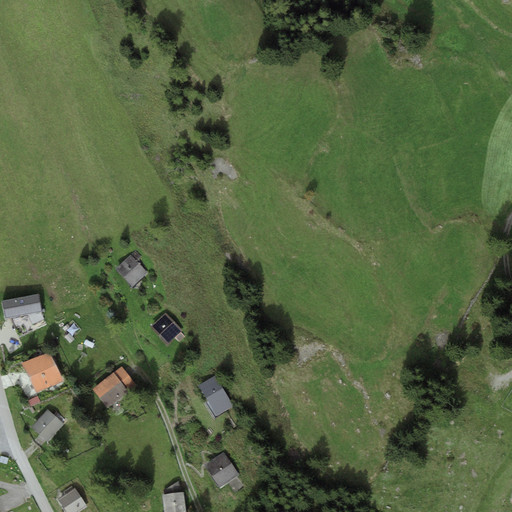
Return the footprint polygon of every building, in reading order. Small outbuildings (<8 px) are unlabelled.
[(148,273),(131,255),(116,269),(133,287),(148,273)] [(38,293),(2,300),(6,318),(11,317),(42,311),(38,293)] [(42,311),(11,317),(20,336),(48,324),(42,311)] [(182,331),(166,314),(152,327),(167,344),(182,331)] [(49,352),(22,362),(36,392),(63,381),(49,352)] [(122,366),(113,372),(127,389),(135,383),(122,366)] [(113,372),(93,388),(108,408),(128,391),(127,389),(113,372)] [(214,376),(198,385),(217,415),(233,405),(214,376)] [(38,396),(28,400),(30,406),(40,402),(38,396)] [(48,409),(32,427),(47,441),(63,423),(48,409)] [(224,452),(205,465),(219,487),(239,474),(224,452)] [(163,495),(182,492),(179,481),(163,491),(163,495)] [(75,488),(57,499),(65,511),(78,511),(87,507),(75,488)] [(163,495),(162,495),(164,511),(186,511),(184,492),(182,492),(163,495)]
